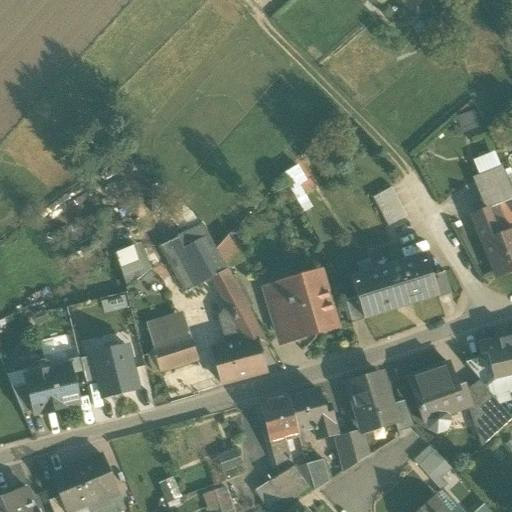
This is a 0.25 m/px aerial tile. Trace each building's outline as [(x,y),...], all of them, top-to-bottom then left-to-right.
[(475,111),(455,119),(462,135),(482,127),(475,111)] [(472,162),(477,175),(496,168),(490,154),(472,162)] [(477,175),(490,208),(511,199),(511,193),(501,166),(496,168),(477,175)] [(373,198),(388,226),(389,226),(406,216),(391,188),(373,198)] [(471,216),(495,277),(511,270),(511,232),(497,238),(486,210),(471,216)] [(401,264),(425,257),(433,255),(412,213),(406,216),(389,226),(401,264)] [(247,307),(228,272),(216,250),(207,232),(167,254),(188,293),(214,279),(231,312),(247,307)] [(140,243),(116,254),(127,289),(150,270),(140,243)] [(356,298),(362,318),(363,318),(438,295),(439,294),(432,276),(425,257),(401,264),(351,280),(356,298)] [(438,295),(440,298),(451,294),(443,272),(432,276),(439,294),(438,295)] [(295,333),(297,339),(300,338),(300,335),(311,332),(311,334),(335,328),(319,273),(297,280),(301,296),(286,300),(295,333)] [(266,289),(270,305),(286,300),(301,296),(297,280),(266,289)] [(126,293),(100,300),(103,314),(129,308),(126,293)] [(344,301),(351,324),(364,320),(363,318),(362,318),(356,298),(344,301)] [(270,305),(280,337),(295,333),(286,300),(270,305)] [(231,312),(240,343),(255,338),(257,346),(258,346),(266,343),(247,307),(231,312)] [(147,326),(154,349),(188,338),(181,315),(147,326)] [(281,343),(297,339),(295,333),(280,337),(281,343)] [(511,374),(511,335),(497,339),(498,342),(478,347),(483,366),(490,365),(493,379),(511,374)] [(195,359),(188,338),(154,349),(153,350),(160,371),(195,359)] [(266,374),(258,346),(257,346),(255,338),(240,343),(212,350),(222,386),(266,374)] [(98,382),(102,398),(137,389),(127,348),(92,356),(98,382)] [(92,356),(79,360),(82,373),(86,386),(98,382),(92,356)] [(67,360),(69,367),(71,376),(82,373),(79,360),(79,358),(67,360)] [(34,411),(35,415),(78,404),(71,376),(69,367),(52,371),(50,365),(44,361),(33,364),(29,370),(30,376),(26,377),(28,385),(34,411)] [(449,422),(446,414),(468,406),(470,406),(465,393),(463,386),(456,388),(448,365),(409,378),(424,422),(426,421),(429,429),(436,433),(445,430),(449,422)] [(469,370),(480,383),(470,391),(465,393),(470,406),(468,406),(482,447),(511,420),(500,408),(483,386),(494,384),(493,379),(490,365),(483,366),(469,370)] [(6,376),(12,389),(28,385),(26,377),(30,376),(29,370),(6,376)] [(348,385),(361,429),(376,425),(377,428),(394,423),(395,423),(390,406),(382,377),(366,382),(366,380),(348,385)] [(12,389),(22,414),(34,411),(28,385),(12,389)] [(297,433),(313,429),(327,425),(321,405),(318,391),(288,399),(297,433)] [(298,436),(297,433),(288,399),(261,406),(270,444),(284,440),(298,436)] [(394,423),(397,433),(414,428),(404,402),(390,406),(395,423),(394,423)] [(328,403),(321,405),(327,425),(313,429),(314,432),(315,432),(317,440),(336,435),(328,403)] [(360,433),(349,436),(357,465),(367,458),(360,433)] [(345,472),(357,465),(349,436),(336,440),(345,472)] [(270,444),(276,462),(289,459),(284,440),(270,444)] [(433,484),(436,481),(421,466),(424,463),(425,463),(434,454),(429,448),(413,461),(433,484)] [(236,449),(217,457),(223,473),(243,465),(236,449)] [(421,466),(436,481),(448,469),(434,454),(425,463),(424,463),(421,466)] [(60,497),(66,511),(71,511),(117,493),(117,492),(115,487),(102,456),(52,477),(60,497)] [(276,462),(280,476),(294,466),(289,459),(276,462)] [(306,465),(314,492),(329,482),(323,461),(306,465)] [(308,489),(294,466),(280,476),(269,483),(282,505),(308,489)] [(158,484),(166,504),(181,498),(172,478),(158,484)] [(257,490),(271,511),(282,505),(269,483),(257,490)] [(0,511),(39,511),(34,500),(31,501),(25,488),(7,495),(6,492),(0,494),(0,511)] [(233,511),(226,488),(202,495),(207,511),(233,511)] [(117,492),(117,493),(71,511),(117,511),(124,509),(117,492)] [(48,502),(52,511),(66,511),(60,497),(48,502)] [(417,511),(445,511),(433,498),(417,511)]
